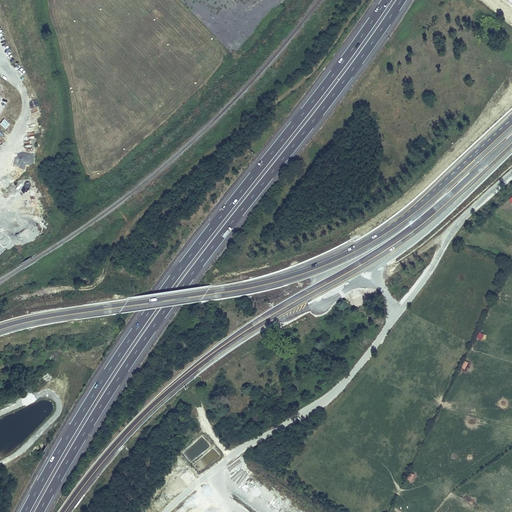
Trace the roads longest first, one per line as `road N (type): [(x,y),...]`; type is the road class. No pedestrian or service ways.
road 1 (motorway): [(39,511),(150,330),(401,0)]
road 2 (motorway): [(386,0),(168,284),(25,511)]
road 3 (motorway): [(63,511),(177,381),(266,315),(406,233),(511,139)]
road 4 (motorway): [(511,118),(398,224),(317,268),(0,330)]
road 5 (unknown): [(320,0),(265,67),(135,190),(0,280)]
